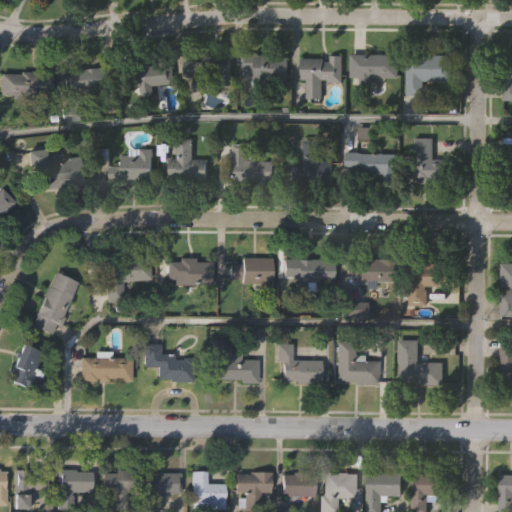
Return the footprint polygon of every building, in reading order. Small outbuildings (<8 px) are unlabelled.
[(199,87),(199,75),(186,76),(184,60),(199,59),(199,61),(206,60),(205,54),(230,52),(233,85),(216,86),(215,73),(213,74),(214,86),(199,87)] [(242,68),(242,52),(257,52),(256,54),(272,54),(272,55),(289,56),(289,89),(275,88),(275,76),(271,76),(271,91),(255,91),(255,68),(242,68)] [(449,54),(449,80),(421,79),(421,94),(404,94),(404,53),(449,54)] [(327,81),(327,78),(321,79),(321,97),(305,97),(305,78),(300,78),(300,56),(322,57),(322,60),(329,60),(330,54),(342,55),(342,82),(327,81)] [(395,55),(395,78),(368,77),(368,86),(357,86),(357,78),(347,78),(348,54),(395,55)] [(511,98),(501,98),(501,54),(511,54),(511,98)] [(176,81),(154,84),(155,93),(137,95),(136,86),(139,86),(138,77),(128,78),(127,63),(150,61),(151,65),(161,64),(160,61),(173,59),(176,81)] [(113,64),(116,86),(67,91),(65,75),(76,74),(75,68),(113,64)] [(53,95),(24,95),(24,98),(13,98),(13,94),(0,94),(0,72),(21,73),(21,71),(40,71),(40,74),(53,74),(53,95)] [(511,183),(502,183),(502,142),(505,142),(505,136),(508,136),(508,130),(511,130),(511,183)] [(434,156),(444,156),(443,179),(414,179),(414,135),(434,135),(434,156)] [(193,158),(207,158),(206,179),(177,178),(177,176),(168,176),(169,157),(177,158),(178,137),(194,137),(193,158)] [(329,160),(328,181),(302,181),(302,178),(288,178),(289,159),(299,159),(299,138),(316,139),(316,160),(329,160)] [(230,181),(231,144),(246,145),(245,161),(272,161),(271,182),(230,181)] [(81,154),(84,182),(65,184),(65,186),(46,188),(46,187),(36,188),(33,165),(28,165),(26,150),(44,148),(45,158),(81,154)] [(138,154),(138,148),(150,148),(150,180),(107,180),(107,164),(120,165),(120,154),(138,154)] [(394,152),(394,182),(380,182),(380,173),(344,172),(344,151),(394,152)] [(0,189),(1,188),(17,203),(0,220),(0,189)] [(149,278),(120,278),(121,298),(104,299),(103,258),(148,256),(149,278)] [(271,258),(270,282),(272,282),(272,289),(258,289),(258,283),(241,283),(241,279),(228,279),(228,263),(241,264),(241,257),(271,258)] [(395,258),(395,280),(367,280),(367,282),(357,282),(357,275),(347,275),(347,257),(395,258)] [(212,285),(175,285),(175,279),(167,279),(167,262),(179,262),(179,258),(195,258),(195,262),(212,262),(212,285)] [(331,259),(331,282),(304,281),(304,288),(294,288),(294,276),(281,276),(281,258),(331,259)] [(448,286),(425,285),(425,289),(427,289),(427,304),(408,304),(408,260),(427,260),(427,262),(438,262),(438,266),(448,266),(448,286)] [(511,313),(499,313),(500,260),(511,260),(511,313)] [(77,281),(62,313),(65,315),(60,325),(55,323),(50,333),(31,325),(35,314),(34,314),(54,271),(77,281)] [(259,381),(242,381),(242,378),(214,377),(214,355),(211,355),(212,337),(231,338),(231,353),(241,353),(241,358),(259,358),(259,381)] [(445,360),(444,383),(419,382),(419,380),(401,380),(402,359),(399,359),(400,337),(420,338),(419,360),(445,360)] [(354,353),(365,354),(365,359),(380,359),(379,383),(354,382),(354,380),(337,379),(338,340),(355,340),(354,353)] [(511,383),(500,383),(501,341),(511,341),(511,383)] [(44,350),(37,367),(38,367),(35,373),(44,377),(44,379),(55,383),(50,395),(9,378),(24,342),(44,350)] [(195,380),(172,379),(172,377),(158,377),(158,365),(144,364),(145,342),(162,342),(162,352),(175,352),(175,358),(184,358),(184,355),(195,356),(195,380)] [(322,359),(322,382),(298,381),(298,380),(283,379),(283,360),(276,360),(276,342),(293,342),(293,358),(322,359)] [(133,356),(133,380),(118,379),(118,376),(109,376),(109,380),(99,380),(99,376),(97,376),(97,380),(81,379),(82,355),(96,356),(96,349),(114,350),(114,356),(133,356)] [(93,492),(75,491),(75,508),(57,508),(57,468),(77,468),(77,470),(93,470),(93,492)] [(126,490),(126,509),(111,509),(111,490),(103,490),(103,471),(117,471),(117,468),(137,468),(136,491),(126,490)] [(48,491),(28,491),(28,509),(14,509),(14,469),(48,469),(48,491)] [(181,493),(159,492),(159,496),(161,496),(161,510),(144,510),(144,492),(146,492),(146,469),(162,470),(162,471),(181,471),(181,493)] [(272,491),(260,491),(259,509),(242,509),(242,506),(237,506),(237,496),(244,496),(244,491),(234,491),(234,472),(249,472),(249,470),(272,470),(272,491)] [(340,497),(340,511),(321,511),(321,493),(326,493),(326,470),(349,470),(349,472),(358,472),(358,497),(340,497)] [(224,509),(200,509),(201,502),(190,502),(190,471),(207,471),(207,482),(224,482),(224,509)] [(315,496),(281,496),(281,474),(292,474),(292,471),(307,471),(307,473),(316,474),(315,496)] [(403,495),(383,495),(383,511),(367,511),(367,471),(403,471),(403,495)] [(444,494),(439,494),(439,500),(428,500),(428,511),(412,511),(412,472),(444,472),(444,494)] [(511,511),(499,511),(499,473),(511,473),(511,511)]
